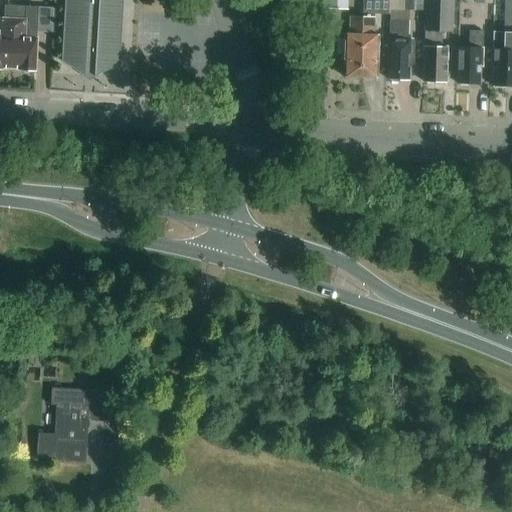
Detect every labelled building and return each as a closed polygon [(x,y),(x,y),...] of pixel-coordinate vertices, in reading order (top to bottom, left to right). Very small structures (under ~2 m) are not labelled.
[(65,0),(63,62),(85,77),(95,77),(120,65),(124,1),(122,0),(65,0)] [(326,0),(326,9),(349,9),(349,0),(326,0)] [(362,18),(360,77),(365,77),(366,79),(373,80),(374,78),(378,78),(380,35),(375,35),(375,13),(389,14),(389,0),(374,0),(375,1),(363,2),(362,18)] [(425,10),(424,0),(405,0),(406,9),(425,10)] [(450,53),(447,51),(448,47),(442,47),(443,27),(453,28),(454,0),(446,0),(425,0),(423,82),(427,82),(428,84),(435,84),(437,82),(446,83),(447,61),(450,59),(450,53)] [(494,32),(493,86),(495,86),(495,87),(506,87),(511,86),(511,0),(506,0),(505,32),(494,32)] [(6,5),(6,18),(16,19),(13,68),(20,69),(20,70),(23,70),(26,72),(31,73),(35,71),(37,71),(39,39),(40,7),(6,5)] [(356,77),(360,77),(362,18),(350,17),(349,35),(344,35),(344,38),(337,38),(336,50),(343,51),(342,76),(347,77),(348,79),(355,79),(356,77)] [(16,19),(6,18),(3,18),(2,36),(0,36),(0,70),(2,69),(5,69),(5,68),(13,68),(16,19)] [(410,20),(391,20),(389,79),(393,79),(394,81),(400,82),(402,80),(409,80),(410,66),(414,64),(415,41),(409,41),(410,20)] [(483,66),(484,30),(470,30),(470,47),(459,46),(458,83),(461,83),(463,86),(469,86),(471,84),(480,84),(481,66),(483,66)] [(102,420),(103,389),(86,388),(85,406),(56,404),(53,461),(86,463),(88,426),(85,426),(85,419),(102,420)]
